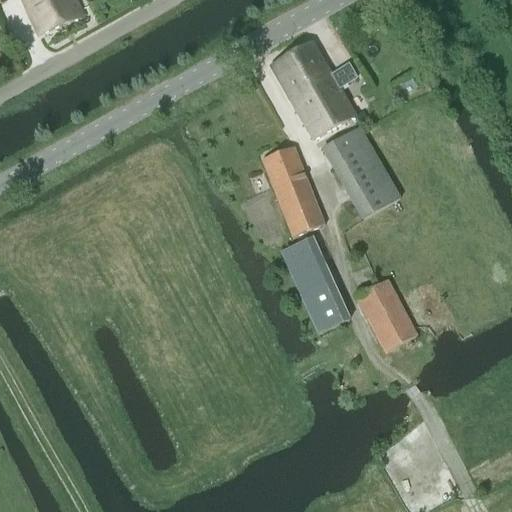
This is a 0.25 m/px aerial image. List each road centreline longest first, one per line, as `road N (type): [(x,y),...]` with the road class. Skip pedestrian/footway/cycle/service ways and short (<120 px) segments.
road 1 (tertiary): [(0,185),(333,0)]
road 2 (track): [(337,225),(345,292),(382,365),(429,420),(472,511)]
road 3 (unclassified): [(0,99),(175,0)]
road 4 (track): [(82,511),(0,367)]
